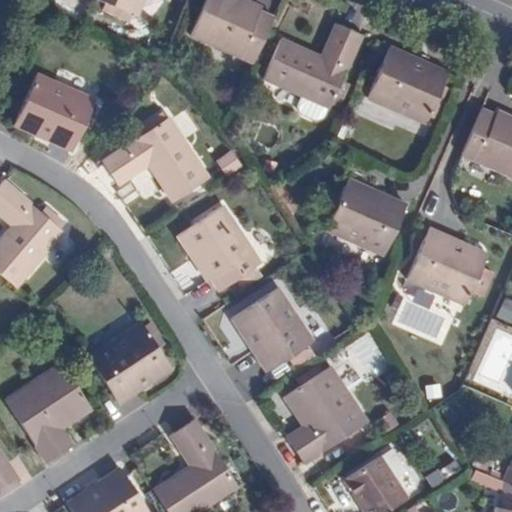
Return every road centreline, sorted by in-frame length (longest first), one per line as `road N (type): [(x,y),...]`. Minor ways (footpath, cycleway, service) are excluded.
road 1 (residential): [(0,146),(80,190),(115,225),(215,376)]
road 2 (residential): [(215,376),(6,511)]
road 3 (residential): [(215,376),(303,511)]
